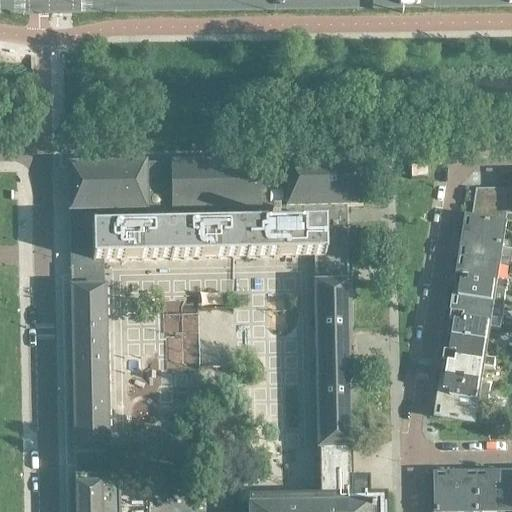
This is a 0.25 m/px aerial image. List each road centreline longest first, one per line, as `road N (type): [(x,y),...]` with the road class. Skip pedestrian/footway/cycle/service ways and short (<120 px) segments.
road 1 (residential): [(416,462),(463,175),(511,167)]
road 2 (residential): [(46,511),(42,259)]
road 3 (residential): [(42,259),(42,154),(0,155)]
